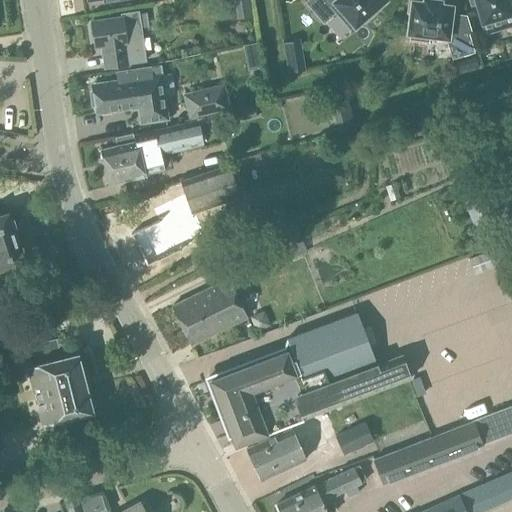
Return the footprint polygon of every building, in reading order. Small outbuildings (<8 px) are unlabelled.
[(306,0),(305,2),(324,23),(335,13),(350,29),(364,17),(366,20),(376,12),(374,9),(383,0),(306,0)] [(409,0),(407,13),(410,13),(408,32),(411,33),(410,39),(428,41),(429,35),(446,37),(452,58),(474,52),(468,32),(448,30),(452,5),(440,4),(440,0),(409,0)] [(469,0),(471,5),(476,4),(482,22),(503,16),(506,27),(511,25),(511,6),(511,7),(508,0),(469,0)] [(237,18),(251,16),(250,6),(236,8),(237,18)] [(128,62),(146,60),(139,10),(120,13),(121,16),(91,21),(94,46),(104,45),(105,54),(103,55),(105,67),(129,64),(128,62)] [(141,122),(169,118),(160,64),(116,71),(118,80),(105,82),(105,83),(93,85),(93,87),(91,92),(92,103),(96,107),(96,111),(110,108),(111,110),(139,106),(141,122)] [(184,94),(191,120),(232,110),(226,84),(184,94)] [(130,142),(101,148),(109,183),(144,175),(142,164),(163,159),(162,154),(205,145),(199,122),(129,137),(130,142)] [(240,197),(229,163),(179,180),(184,194),(191,213),(194,212),(240,197)] [(458,184),(486,250),(506,242),(478,175),(458,184)] [(293,213),(282,189),(259,199),(269,223),(293,213)] [(134,240),(130,243),(139,261),(143,259),(146,266),(192,244),(191,241),(205,234),(194,212),(191,213),(184,194),(153,209),(158,220),(131,233),(134,240)] [(0,215),(0,266),(3,266),(8,270),(13,270),(16,268),(17,267),(18,261),(21,260),(20,257),(22,253),(20,247),(16,244),(11,230),(13,226),(11,219),(7,217),(6,214),(0,215)] [(295,231),(235,255),(244,279),(307,252),(302,238),(302,237),(299,230),(295,231)] [(182,324),(237,298),(227,278),(173,305),(182,324)] [(237,298),(182,324),(191,344),(246,317),(237,298)] [(482,307),(483,321),(500,320),(499,307),(482,307)] [(210,377),(208,382),(229,437),(234,434),(238,444),(290,424),(342,403),(402,381),(409,378),(400,354),(393,357),(376,364),(356,312),(287,339),(290,346),(210,377)] [(44,341),(37,314),(0,323),(0,350),(1,354),(30,346),(54,359),(28,366),(43,423),(91,411),(77,354),(61,357),(56,338),(44,341)] [(291,427),(247,447),(254,463),(262,479),(306,459),(299,446),(351,422),(342,403),(290,424),(291,427)] [(491,413),(499,437),(511,432),(511,426),(505,407),(491,413)] [(387,410),(355,425),(365,446),(396,432),(387,410)] [(499,437),(491,413),(477,418),(485,443),(491,440),(499,437)] [(474,422),(375,460),(384,484),(483,447),(474,422)] [(314,485),(277,502),(281,511),(333,511),(337,510),(331,498),(347,490),(350,496),(360,491),(357,485),(362,483),(362,482),(367,480),(360,465),(354,468),(354,467),(315,485),(314,485)] [(459,494),(417,511),(477,511),(511,497),(511,470),(484,482),(459,494)] [(81,499),(84,511),(87,511),(104,508),(101,494),(81,499)] [(120,511),(143,511),(138,502),(120,511)]
